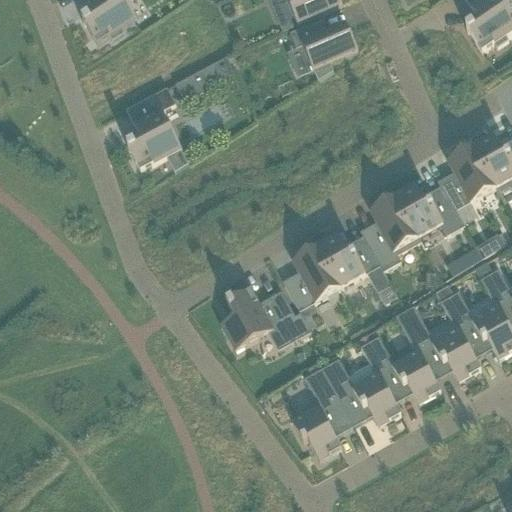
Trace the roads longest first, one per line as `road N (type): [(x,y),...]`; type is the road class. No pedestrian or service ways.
road 1 (residential): [(39,0),(141,273),(165,314)]
road 2 (residential): [(165,314),(431,141)]
road 3 (residential): [(165,314),(307,502)]
road 4 (residential): [(307,502),(501,393)]
road 5 (residential): [(431,141),(369,0)]
